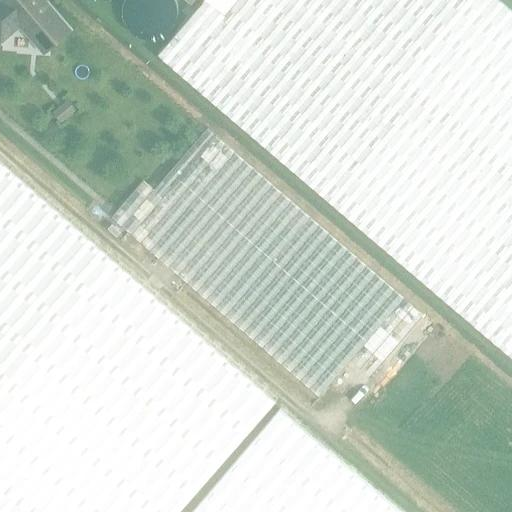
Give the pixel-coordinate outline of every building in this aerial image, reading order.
[(41,0),(0,0),(0,1),(1,3),(0,4),(0,38),(1,40),(21,23),(26,29),(25,30),(44,53),(69,32),(41,0)] [(177,21),(177,20),(176,15),(175,12),(171,7),(165,2),(158,0),(155,1),(150,2),(144,5),(140,12),(139,15),(138,19),(139,27),(141,30),(143,33),(148,37),(152,39),(157,39),(163,39),(167,37),(170,34),(175,29),(176,25),(177,21)] [(511,7),(503,0),(236,0),(225,14),(209,0),(201,0),(156,56),(511,355),(511,7)] [(209,0),(225,14),(236,0),(209,0)] [(405,296),(206,126),(150,191),(139,181),(109,217),(317,396),(405,296)] [(0,511),(179,511),(277,401),(0,158),(0,511)] [(402,511),(280,409),(192,511),(402,511)]
